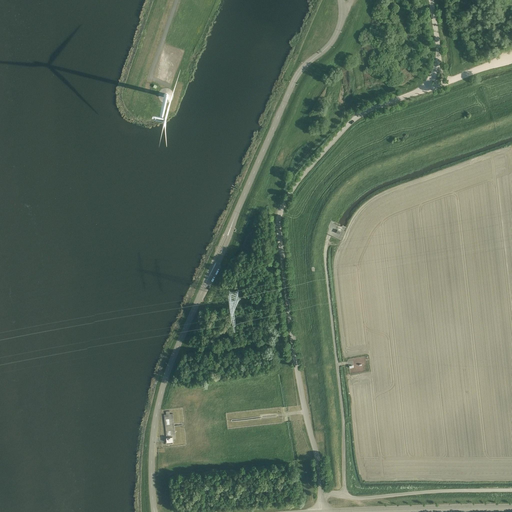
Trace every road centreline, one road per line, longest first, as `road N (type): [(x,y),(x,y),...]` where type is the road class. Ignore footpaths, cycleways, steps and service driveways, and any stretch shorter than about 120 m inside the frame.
road 1 (unclassified): [(154,511),(152,437),(168,369),(294,79),(335,35),(340,0)]
road 2 (unclassified): [(320,492),(277,219),(293,184),(358,115),(421,90)]
road 3 (unclassified): [(344,495),(328,236)]
road 4 (unclassified): [(344,495),(511,489)]
road 5 (tertiary): [(382,511),(511,508)]
